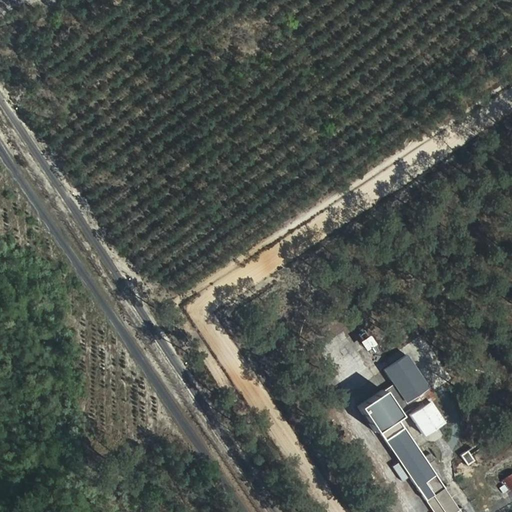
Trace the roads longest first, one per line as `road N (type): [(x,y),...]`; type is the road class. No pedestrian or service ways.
road 1 (track): [(511,99),(197,308),(334,511)]
road 2 (track): [(281,511),(0,87)]
road 3 (residential): [(0,135),(250,511)]
